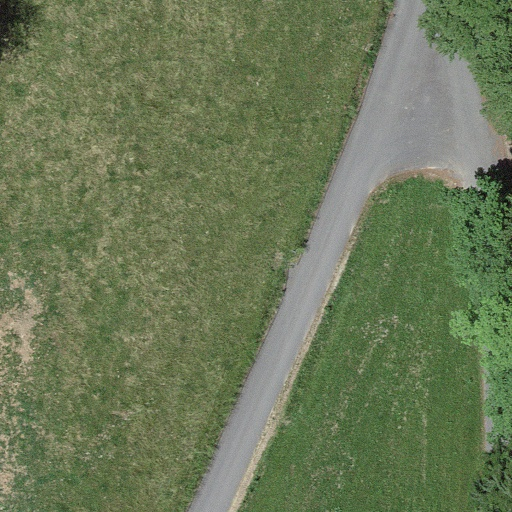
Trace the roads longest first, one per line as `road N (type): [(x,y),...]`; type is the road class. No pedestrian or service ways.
road 1 (residential): [(216,511),(422,28)]
road 2 (unclassified): [(509,511),(509,313),(493,188),(463,85),(422,28)]
